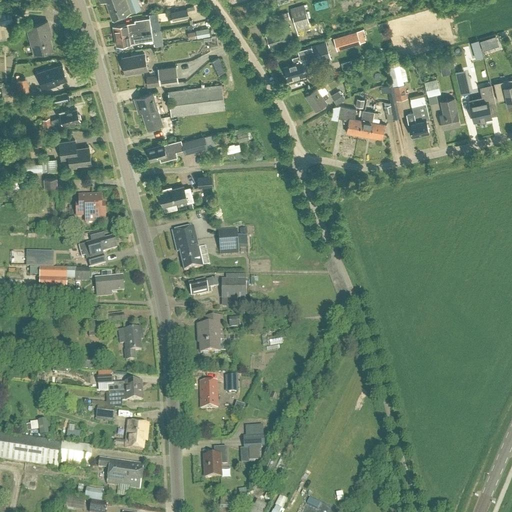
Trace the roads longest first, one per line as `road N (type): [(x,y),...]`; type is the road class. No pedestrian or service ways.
road 1 (tertiary): [(178,511),(166,330),(127,176)]
road 2 (residential): [(295,160),(375,166),(511,134)]
road 3 (residential): [(295,160),(297,142),(281,106),(213,0)]
road 4 (tertiary): [(127,176),(76,0)]
road 5 (residential): [(127,176),(295,160)]
road 6 (residential): [(295,160),(352,300)]
